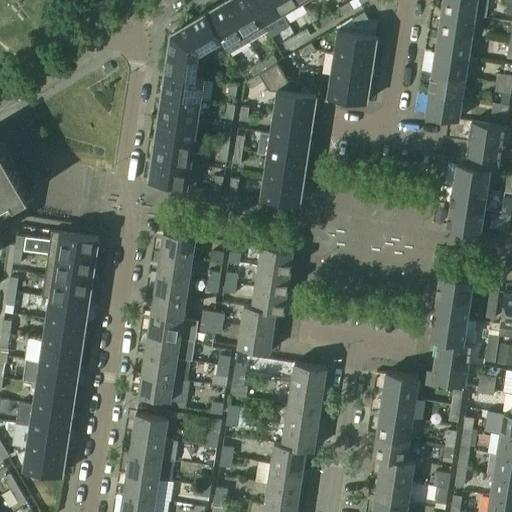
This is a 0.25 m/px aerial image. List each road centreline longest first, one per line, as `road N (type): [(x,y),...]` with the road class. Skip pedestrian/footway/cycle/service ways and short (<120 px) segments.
road 1 (residential): [(91,511),(131,236),(128,191)]
road 2 (residential): [(329,511),(355,339)]
road 3 (residential): [(128,191),(122,180),(139,54),(122,26)]
road 4 (residential): [(388,140),(406,0)]
road 5 (residential): [(122,26),(0,95)]
